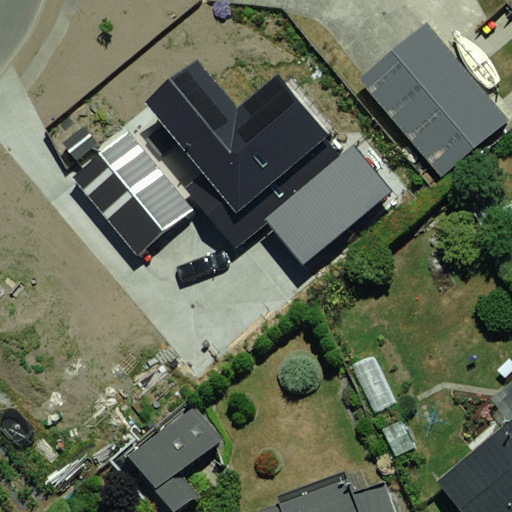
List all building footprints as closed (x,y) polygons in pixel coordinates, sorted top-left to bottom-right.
[(426,25),(359,79),(437,174),(504,119),(426,25)] [(163,124),(146,138),(237,249),(348,159),(278,74),(236,108),(196,60),(144,102),(163,124)] [(129,132),(72,178),(136,256),(193,210),(129,132)] [(219,441),(193,407),(129,456),(155,489),(219,441)] [(511,511),(511,422),(435,486),(456,511),(511,511)] [(348,479),(257,511),(394,511),(385,484),(356,490),(348,479)]
